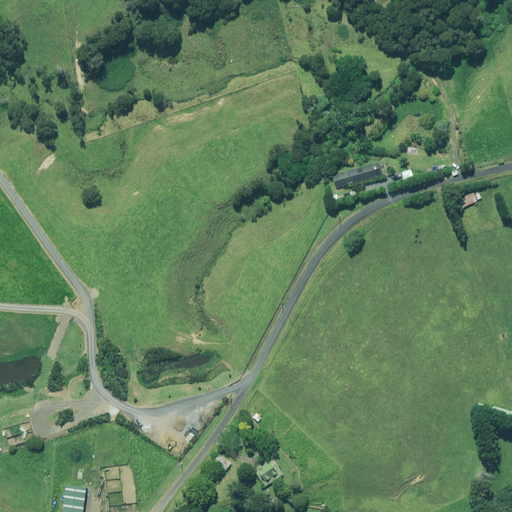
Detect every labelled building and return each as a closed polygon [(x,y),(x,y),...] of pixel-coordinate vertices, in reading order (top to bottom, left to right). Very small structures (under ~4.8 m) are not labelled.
[(378,162),(333,175),(336,188),(382,175),(378,162)] [(463,207),(481,198),(477,192),(460,201),(463,207)] [(263,418),(258,414),(255,418),(260,422),(263,418)] [(225,470),(230,463),(220,455),(215,462),(225,470)] [(266,486),(283,475),(274,459),(260,468),(262,471),(258,473),(266,486)] [(82,511),(86,487),(65,485),(61,511),(82,511)]
